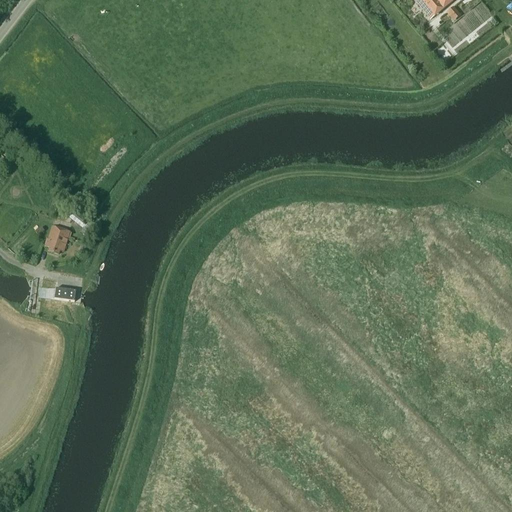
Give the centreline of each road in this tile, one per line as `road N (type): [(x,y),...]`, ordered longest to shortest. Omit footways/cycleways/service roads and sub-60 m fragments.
road 1 (track): [(118,511),(183,245),(239,193),(305,175),(433,182),(459,172),(493,200),(511,204)]
road 2 (track): [(80,282),(109,211),(139,169),(195,126),(269,101),(401,107),(441,95),(511,47)]
road 3 (track): [(32,511),(81,335)]
